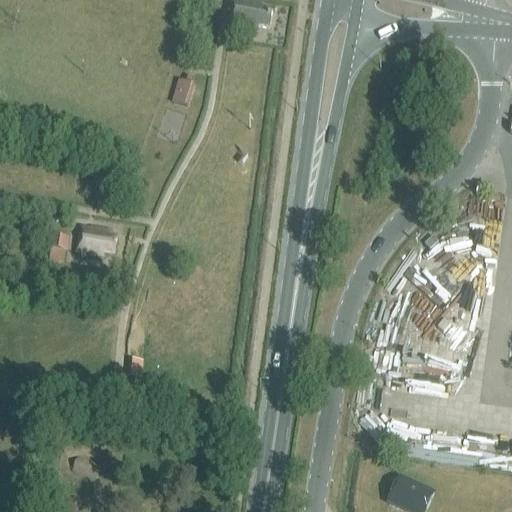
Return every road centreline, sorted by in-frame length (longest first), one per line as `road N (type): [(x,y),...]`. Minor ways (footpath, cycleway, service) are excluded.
road 1 (unclassified): [(313,511),(349,306),(380,246),(463,169),(479,142),(494,23)]
road 2 (primary): [(328,0),(292,256),(298,275)]
road 3 (primary): [(298,275),(310,262),(355,17)]
road 4 (primary): [(262,511),(298,275)]
road 5 (tertiary): [(355,17),(426,28),(484,21)]
